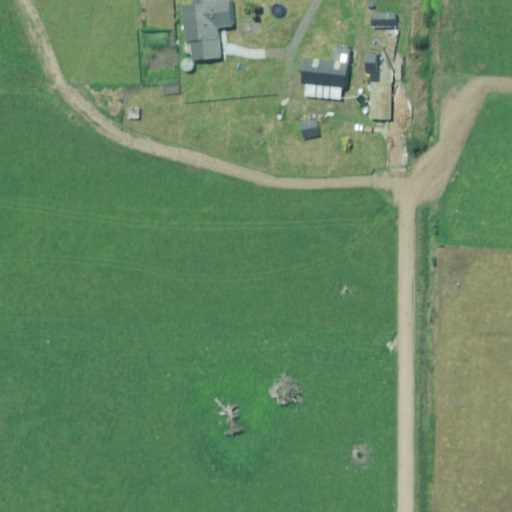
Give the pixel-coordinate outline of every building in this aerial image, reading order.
[(239,28),(236,1),(188,5),(193,63),(226,60),(223,29),(239,28)] [(399,29),(399,15),(376,14),(376,28),(399,29)] [(307,99),(346,102),(347,90),(353,91),(356,49),(340,48),(339,62),(310,60),(307,99)] [(371,52),(371,75),(375,75),(375,121),(397,122),(398,74),(383,74),(384,52),(371,52)] [(144,109),(132,108),(132,120),(144,120),(144,109)] [(321,120),(304,122),(306,141),(324,138),(321,120)]
